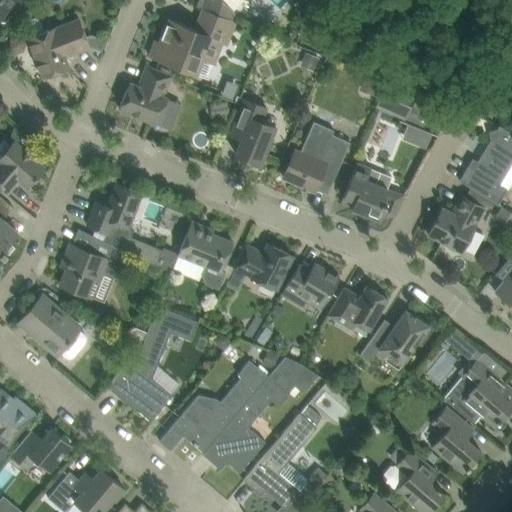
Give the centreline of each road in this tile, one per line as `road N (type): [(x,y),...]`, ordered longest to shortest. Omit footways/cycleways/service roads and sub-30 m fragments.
road 1 (residential): [(382,262),(80,135)]
road 2 (residential): [(207,509),(0,346)]
road 3 (residential): [(382,262),(486,79),(511,51)]
road 4 (residential): [(0,302),(29,263),(80,135)]
road 5 (residential): [(511,348),(382,262)]
road 6 (residential): [(80,135),(138,0)]
